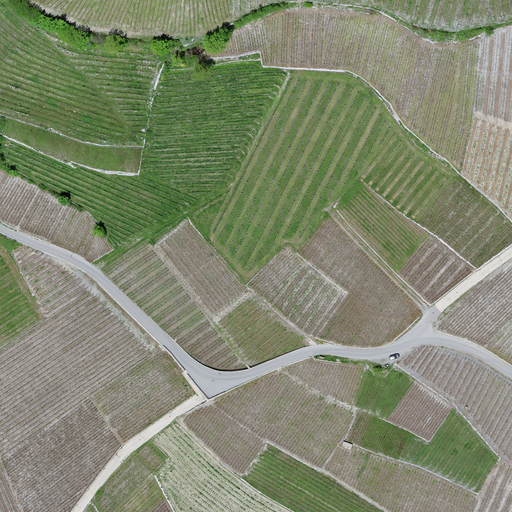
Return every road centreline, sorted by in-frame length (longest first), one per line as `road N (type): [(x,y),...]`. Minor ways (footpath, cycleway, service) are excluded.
road 1 (unclassified): [(511,372),(477,351),(427,340),(364,354),(308,351),(230,377),(199,372),(93,272),(0,228)]
road 2 (track): [(201,398),(133,444),(76,511)]
road 3 (track): [(511,245),(410,342)]
